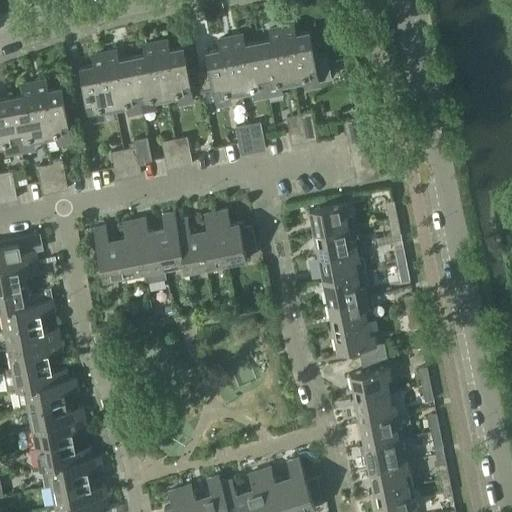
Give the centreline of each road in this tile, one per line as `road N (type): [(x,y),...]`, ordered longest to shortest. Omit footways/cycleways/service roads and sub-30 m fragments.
road 1 (unclassified): [(509,511),(439,155),(425,133),(399,0)]
road 2 (residential): [(347,511),(267,172)]
road 3 (residential): [(130,511),(63,211)]
road 4 (residential): [(267,172),(63,211)]
road 5 (residential): [(24,36),(155,0)]
